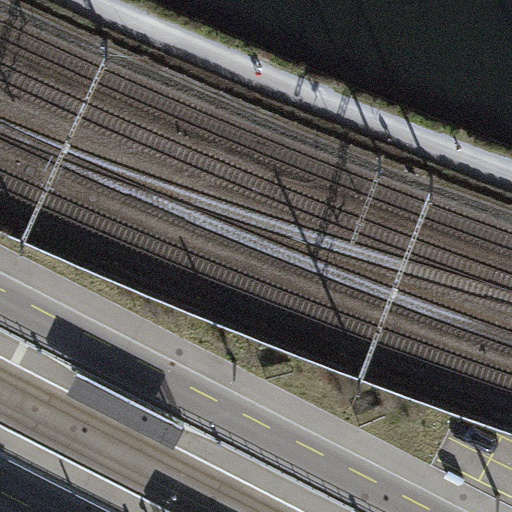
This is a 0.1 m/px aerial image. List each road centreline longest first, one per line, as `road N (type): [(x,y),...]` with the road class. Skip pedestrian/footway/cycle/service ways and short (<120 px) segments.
road 1 (secondary): [(431,511),(0,292)]
road 2 (track): [(94,0),(511,170)]
